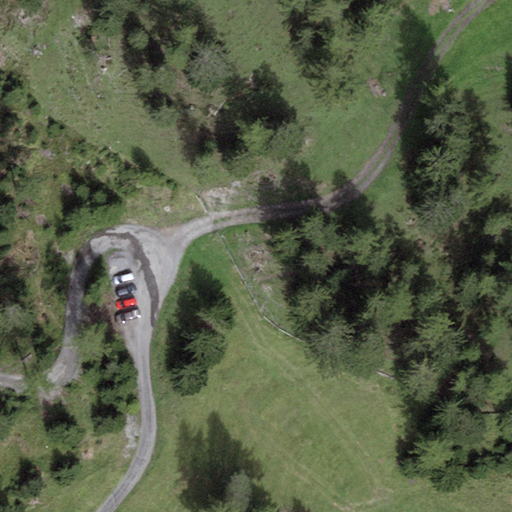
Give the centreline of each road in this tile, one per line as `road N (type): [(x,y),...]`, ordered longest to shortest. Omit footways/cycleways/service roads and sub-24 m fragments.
road 1 (track): [(108,511),(148,458),(146,327),(155,259),(130,242),(93,248),(68,352),(36,378),(0,390)]
road 2 (track): [(155,259),(211,221),(317,204),(362,181),(392,145),(439,44)]
